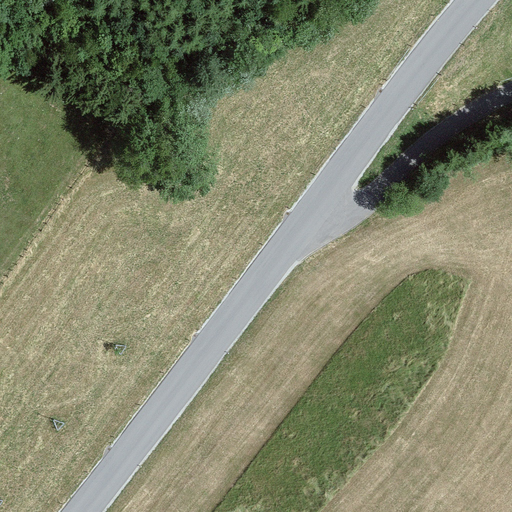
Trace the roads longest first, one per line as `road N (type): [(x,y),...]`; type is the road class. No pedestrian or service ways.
road 1 (tertiary): [(84,511),(482,0)]
road 2 (track): [(511,100),(310,218)]
